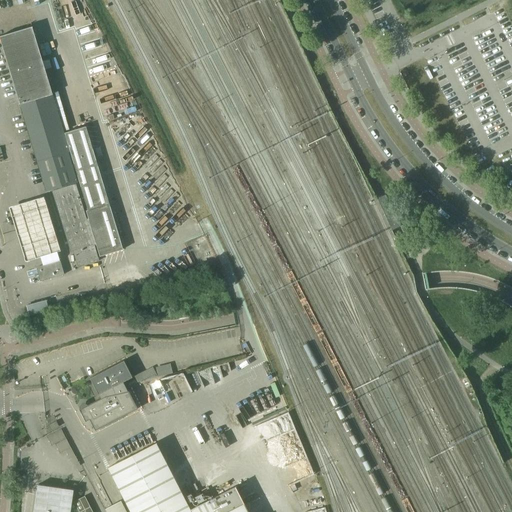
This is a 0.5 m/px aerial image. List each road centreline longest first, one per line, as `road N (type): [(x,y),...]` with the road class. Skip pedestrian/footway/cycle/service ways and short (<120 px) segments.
road 1 (unknown): [(86,456),(163,423),(182,450),(257,472),(287,511)]
road 2 (secondary): [(352,79),(408,168),(452,212),(511,251)]
road 3 (secondary): [(511,231),(419,157),(367,74)]
road 4 (unclassified): [(436,45),(489,152),(511,141)]
